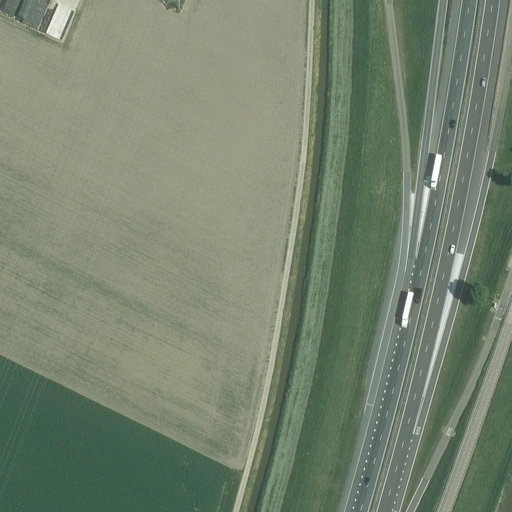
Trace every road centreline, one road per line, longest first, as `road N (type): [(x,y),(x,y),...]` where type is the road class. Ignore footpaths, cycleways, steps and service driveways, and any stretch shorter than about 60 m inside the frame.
road 1 (motorway): [(384,511),(448,252),(492,0)]
road 2 (motorway): [(469,0),(423,261)]
road 3 (motorway): [(443,0),(421,176),(423,261)]
road 4 (motorway): [(423,261),(360,511)]
road 5 (tertiary): [(445,511),(511,320)]
